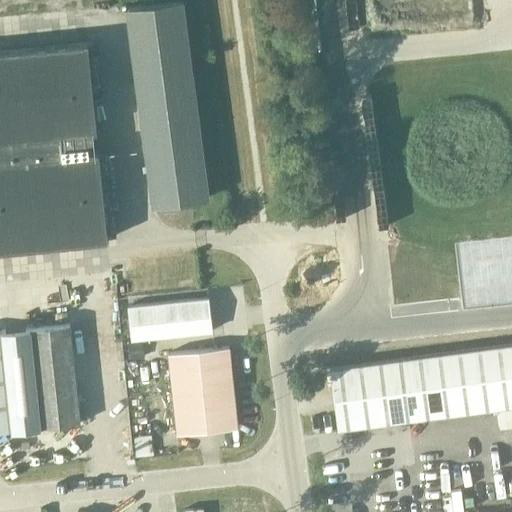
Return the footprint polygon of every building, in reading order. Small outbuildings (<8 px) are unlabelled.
[(182,0),(177,0),(126,7),(152,206),(209,198),(182,0)] [(0,250),(106,239),(108,239),(87,42),(0,50),(0,250)] [(209,297),(128,305),(131,339),(212,330),(209,297)] [(80,423),(69,324),(29,328),(2,331),(12,430),(38,427),(80,423)] [(0,330),(0,431),(12,430),(2,331),(0,330)] [(511,344),(410,358),(418,418),(511,405),(511,344)] [(168,352),(177,433),(237,427),(229,346),(168,352)] [(410,358),(370,363),(378,424),(418,418),(410,358)] [(126,362),(126,386),(139,386),(139,362),(126,362)] [(370,363),(330,369),(338,429),(378,424),(370,363)] [(131,433),(134,457),(150,455),(148,432),(131,433)] [(21,442),(22,449),(30,448),(29,441),(21,442)]
